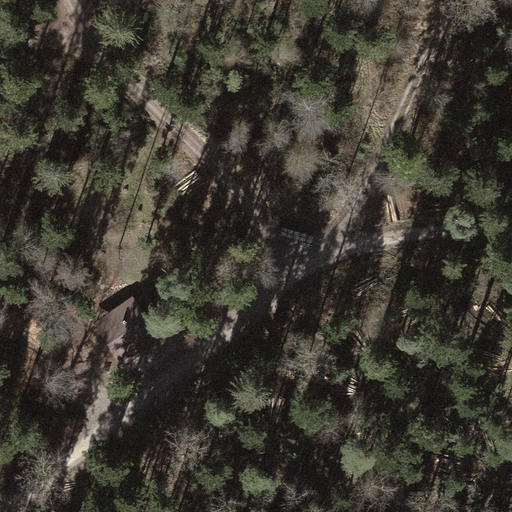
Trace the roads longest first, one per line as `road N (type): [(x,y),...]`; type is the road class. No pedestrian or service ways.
road 1 (track): [(5,511),(321,260),(511,231)]
road 2 (track): [(66,0),(80,36),(321,260)]
road 3 (track): [(451,0),(321,260)]
